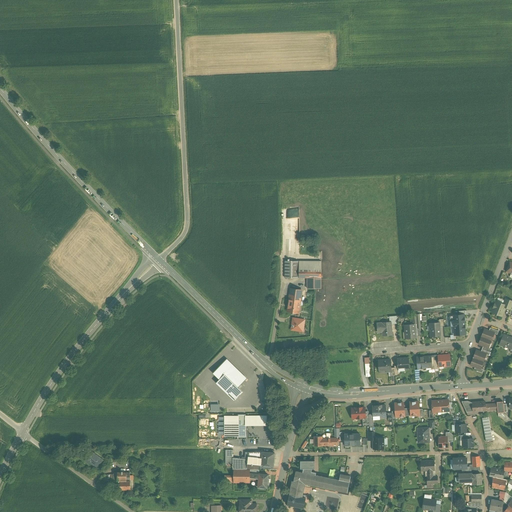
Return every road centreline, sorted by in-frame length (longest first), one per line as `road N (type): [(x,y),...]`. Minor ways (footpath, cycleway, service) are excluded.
road 1 (unclassified): [(159,260),(187,223),(176,0)]
road 2 (tertiary): [(159,260),(0,89)]
road 3 (tertiary): [(159,260),(82,341),(22,432)]
road 4 (residential): [(482,453),(286,455)]
road 5 (tertiary): [(159,260),(268,365),(302,385)]
road 6 (tertiary): [(302,385),(363,393),(458,386)]
road 7 (residential): [(131,511),(22,432)]
